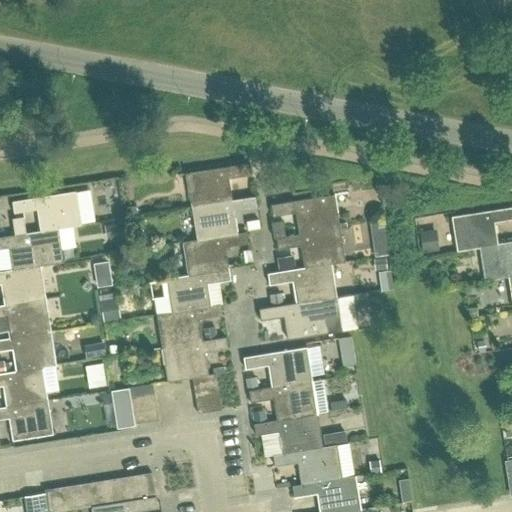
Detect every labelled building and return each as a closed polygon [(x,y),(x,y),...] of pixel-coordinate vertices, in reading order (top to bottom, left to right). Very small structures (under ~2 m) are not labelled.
[(230,200),(230,199),(227,178),(250,174),(248,163),(185,173),(190,206),(230,200)] [(57,228),(58,228),(79,225),(74,191),(11,201),(13,213),(36,209),(39,230),(39,231),(57,228)] [(298,234),(338,228),(333,194),(270,204),(272,216),(295,212),(298,233),(298,234)] [(236,233),(232,211),(255,207),(253,196),(230,199),(230,200),(190,206),(195,239),(195,240),(236,233)] [(496,243),(496,242),(493,221),(511,217),(511,205),(450,216),(456,250),(479,246),(478,246),(496,243)] [(11,218),(14,234),(25,232),(23,216),(11,218)] [(257,219),(245,221),(246,229),(258,227),(257,219)] [(270,222),(273,238),(275,237),(284,236),(282,220),(270,222)] [(374,221),(376,253),(391,252),(389,220),(374,221)] [(426,249),(443,248),(441,227),(425,228),(426,249)] [(63,261),(61,250),(58,228),(57,228),(39,231),(39,230),(25,232),(14,234),(0,236),(0,248),(7,247),(11,269),(22,267),(22,268),(39,265),(63,261)] [(330,264),(344,262),(338,228),(298,234),(298,233),(284,236),(275,237),(277,249),(300,245),(303,267),(304,267),(330,263),(330,264)] [(186,275),(227,268),(224,246),(246,243),(245,231),(236,233),(195,240),(195,239),(181,241),(186,274),(186,275)] [(511,274),(511,239),(496,242),(496,243),(478,246),(479,246),(484,279),(506,276),(506,275),(511,274)] [(114,259),(98,261),(101,285),(116,283),(114,259)] [(335,297),(330,264),(330,263),(304,267),(303,267),(267,273),(268,284),(291,280),(295,302),(321,298),(321,299),(335,297)] [(44,298),(39,265),(22,268),(22,267),(11,269),(0,270),(0,282),(1,282),(4,304),(4,305),(44,298)] [(227,268),(186,275),(186,274),(164,278),(169,311),(169,312),(209,305),(206,283),(229,279),(227,268)] [(366,293),(350,295),(352,307),(368,304),(366,293)] [(106,294),(106,318),(122,317),(122,294),(106,294)] [(282,316),(286,339),(326,332),(341,330),(335,297),(321,299),(321,298),(295,302),(269,306),(258,308),(258,309),(260,320),(282,316)] [(10,337),(50,331),(44,298),(4,305),(4,304),(0,304),(0,330),(8,329),(9,337),(10,337)] [(221,315),(219,304),(219,303),(209,305),(169,312),(169,311),(155,313),(160,347),(201,340),(198,318),(221,315)] [(41,366),(41,367),(55,365),(50,331),(10,337),(9,337),(0,338),(0,350),(11,349),(15,370),(15,371),(41,366)] [(166,381),(190,377),(206,374),(203,352),(226,348),(224,336),(201,340),(160,347),(166,381)] [(352,350),(354,350),(352,337),(339,338),(341,352),(352,350)] [(270,386),(311,380),(305,346),(263,353),(242,356),(244,368),(267,364),(270,386)] [(90,364),(92,385),(110,383),(107,362),(90,364)] [(46,400),(41,367),(41,366),(15,371),(15,370),(0,372),(0,384),(2,384),(6,405),(6,406),(46,400)] [(214,374),(214,373),(206,374),(190,377),(192,390),(216,386),(214,374)] [(275,420),(316,414),(311,380),(270,386),(247,390),(249,401),(272,398),(275,419),(275,420)] [(129,399),(153,396),(151,384),(127,388),(129,399)] [(194,401),(218,398),(216,386),(192,390),(194,401)] [(127,388),(111,390),(113,403),(129,400),(129,399),(127,388)] [(131,411),(155,407),(153,396),(129,399),(129,400),(131,411)] [(218,398),(194,401),(196,414),(220,410),(220,409),(218,398)] [(6,406),(6,405),(0,406),(0,418),(7,417),(11,440),(51,433),(46,400),(6,406)] [(155,407),(131,411),(133,423),(157,420),(155,407)] [(321,446),(316,414),(275,420),(275,419),(253,423),(255,435),(277,431),(280,453),(321,446)] [(344,429),(333,431),(335,442),(346,441),(344,429)] [(341,477),(341,476),(336,444),(321,446),(280,453),(272,454),(274,465),(296,462),(299,483),(299,484),(341,477)] [(142,498),(154,496),(150,472),(138,474),(142,498)] [(130,500),(142,498),(138,474),(126,475),(130,500)] [(337,511),(360,508),(355,474),(341,476),(341,477),(299,484),(299,483),(291,485),(293,497),(315,493),(318,511),(337,511)] [(118,502),(130,500),(126,475),(114,477),(118,502)] [(106,503),(118,502),(114,477),(102,479),(106,503)] [(94,505),(106,503),(102,479),(90,481),(94,505)] [(90,506),(94,505),(90,481),(78,483),(83,507),(90,506)] [(71,509),(83,507),(78,483),(67,485),(71,509)] [(59,511),(71,509),(67,485),(55,487),(59,511)] [(46,511),(52,511),(59,511),(55,487),(43,489),(43,493),(46,511)] [(409,491),(400,492),(402,501),(411,500),(409,491)] [(46,511),(43,493),(28,495),(31,511),(46,511)] [(133,511),(156,507),(154,496),(142,498),(130,500),(118,502),(106,503),(94,505),(90,506),(91,511),(133,511)]
